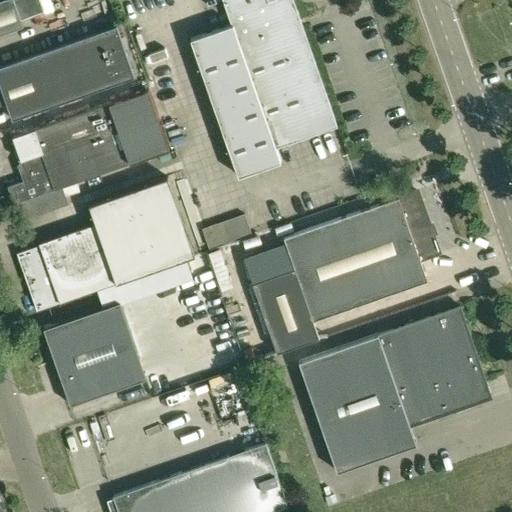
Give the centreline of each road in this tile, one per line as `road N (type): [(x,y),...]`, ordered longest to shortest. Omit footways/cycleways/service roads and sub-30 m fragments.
road 1 (tertiary): [(511,222),(433,0)]
road 2 (unclassified): [(42,511),(0,390)]
